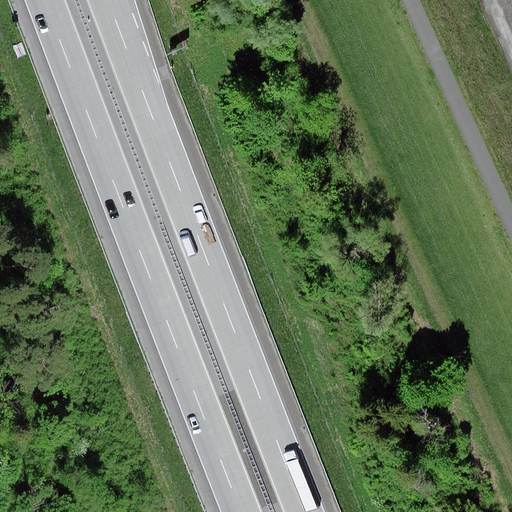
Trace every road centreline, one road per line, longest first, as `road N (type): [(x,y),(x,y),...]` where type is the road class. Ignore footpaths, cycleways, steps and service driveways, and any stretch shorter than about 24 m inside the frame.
road 1 (motorway): [(43,0),(241,511)]
road 2 (motorway): [(304,511),(108,0)]
road 3 (track): [(410,0),(511,226)]
